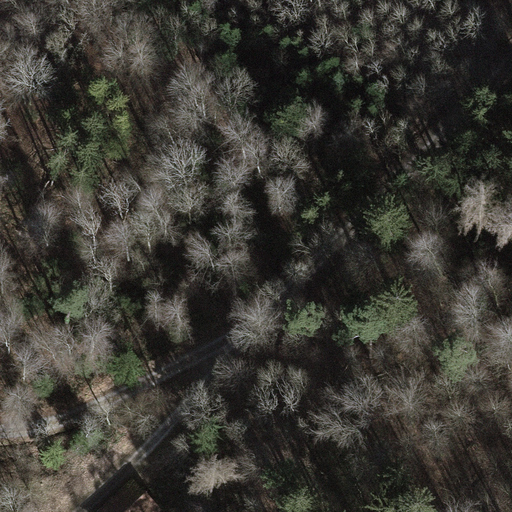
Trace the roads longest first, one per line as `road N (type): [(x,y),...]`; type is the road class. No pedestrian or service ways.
road 1 (track): [(511,54),(228,333),(174,418),(75,511)]
road 2 (track): [(228,333),(101,410),(0,432)]
